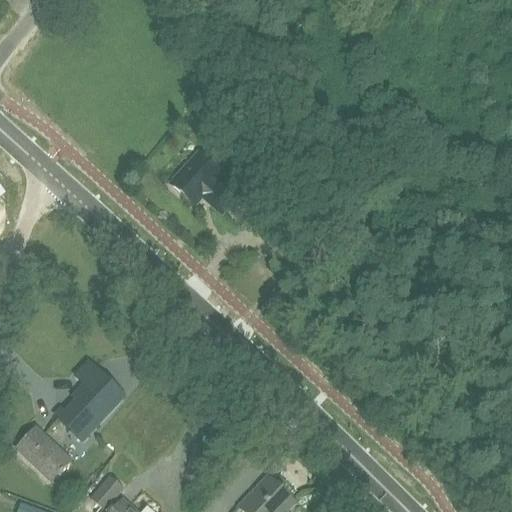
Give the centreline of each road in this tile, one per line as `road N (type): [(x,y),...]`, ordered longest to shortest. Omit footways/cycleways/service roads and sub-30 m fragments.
road 1 (primary): [(407,511),(46,171)]
road 2 (residential): [(0,301),(46,171)]
